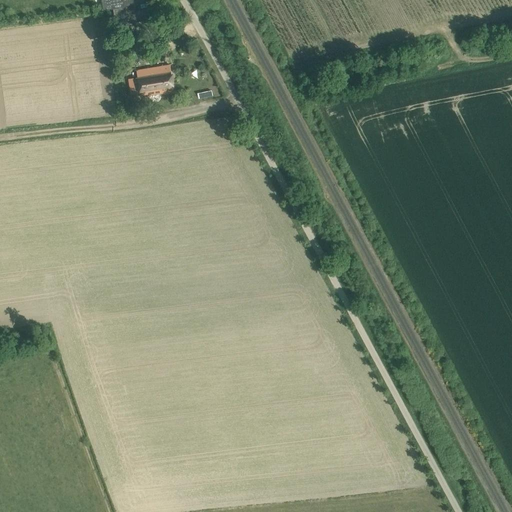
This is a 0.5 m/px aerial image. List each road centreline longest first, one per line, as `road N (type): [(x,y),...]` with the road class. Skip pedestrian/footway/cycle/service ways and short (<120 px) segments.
road 1 (unclassified): [(458,511),(180,0)]
road 2 (track): [(239,98),(144,123),(0,139)]
road 3 (unknown): [(299,58),(431,28),(445,31),(468,57),(511,49)]
